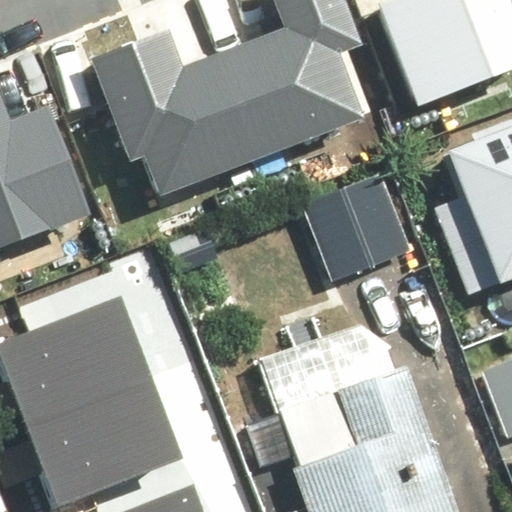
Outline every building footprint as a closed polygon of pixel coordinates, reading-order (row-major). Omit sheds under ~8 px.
[(221,40),(263,154),(358,120),(327,45),(352,35),(337,0),(263,0),(272,20),(221,40)] [(367,0),(411,108),(511,67),(511,29),(500,0),(367,0)] [(156,192),(263,154),(221,40),(176,56),(162,19),(84,47),(123,154),(140,148),(156,192)] [(0,244),(83,215),(43,103),(0,119),(0,117),(0,244)] [(511,123),(443,149),(492,279),(511,271),(511,123)] [(304,195),(331,271),(411,242),(383,166),(304,195)] [(216,229),(170,240),(181,285),(226,275),(216,229)] [(0,346),(0,369),(52,508),(178,462),(119,303),(0,346)] [(271,404),(308,511),(454,511),(402,359),(271,404)] [(131,511),(205,511),(196,488),(131,511)]
